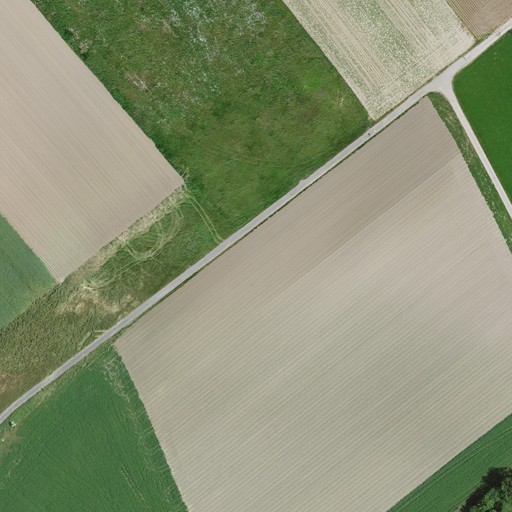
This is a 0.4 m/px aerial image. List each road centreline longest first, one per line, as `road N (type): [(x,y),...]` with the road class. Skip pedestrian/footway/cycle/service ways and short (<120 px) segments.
road 1 (track): [(511,19),(0,423)]
road 2 (track): [(439,79),(511,216)]
